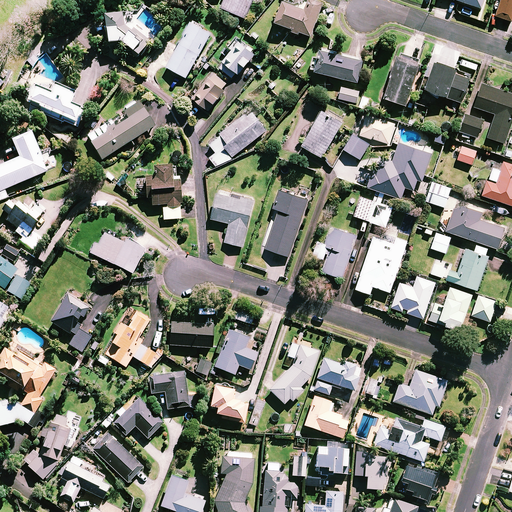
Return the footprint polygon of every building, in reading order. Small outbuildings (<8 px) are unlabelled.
[(221,0),(220,5),(246,17),(253,0),(221,0)] [(317,0),(305,0),(295,4),(285,0),(283,0),(275,21),(292,27),(291,30),(299,33),(300,31),(311,35),(324,3),(317,0)] [(511,0),(501,0),(496,15),(511,21),(511,19),(511,0)] [(463,5),(460,12),(470,17),(474,9),(463,5)] [(125,11),(125,9),(107,10),(107,38),(111,38),(124,38),(134,47),(130,51),(136,56),(151,40),(135,26),(133,28),(125,22),(125,19),(133,19),(133,11),(125,11)] [(211,33),(192,22),(167,65),(186,76),(211,33)] [(256,53),(238,38),(232,47),(233,48),(218,66),(234,79),(256,53)] [(364,59),(321,48),(315,70),(358,82),(364,59)] [(421,62),(398,54),(384,97),(407,104),(421,62)] [(457,67),(436,60),(426,88),(462,101),(471,76),(456,71),(457,67)] [(226,82),(213,71),(193,96),(209,110),(225,90),(222,87),(226,82)] [(75,92),(56,83),(52,92),(36,85),(30,100),(42,105),(39,112),(77,127),(85,108),(71,103),(75,92)] [(511,121),(511,93),(482,83),(475,106),(496,113),(488,137),(505,142),(511,121)] [(359,91),(342,86),(339,98),(356,102),(359,91)] [(371,98),(363,94),(359,101),(367,105),(371,98)] [(325,98),(317,95),(314,102),(321,105),(325,98)] [(125,107),(126,109),(123,111),(126,116),(109,127),(106,123),(87,135),(102,159),(155,125),(139,100),(135,103),(134,101),(125,107)] [(267,129),(252,109),(221,133),(222,135),(210,143),(216,152),(210,157),(219,170),(249,147),(247,145),(267,129)] [(343,120),(323,109),(302,144),(323,156),(343,120)] [(484,119),(465,113),(459,132),(463,133),(462,136),(470,139),(471,136),(478,138),(484,119)] [(395,123),(367,114),(361,134),(389,143),(395,123)] [(48,170),(31,131),(12,139),(20,157),(0,165),(0,200),(8,196),(5,189),(48,170)] [(370,143),(353,133),(344,148),(360,159),(370,143)] [(376,161),(366,157),(362,168),(373,171),(368,186),(402,197),(406,186),(414,189),(418,179),(423,180),(432,152),(399,141),(392,162),(377,157),(376,161)] [(477,151),(462,146),(458,159),(472,164),(477,151)] [(511,163),(504,161),(496,183),(487,180),(483,194),(511,204),(511,163)] [(173,180),(172,165),(156,166),(156,176),(146,176),(147,197),(152,197),(152,205),(163,204),(164,219),(182,218),(180,179),(173,180)] [(451,188),(433,181),(426,200),(445,207),(451,188)] [(67,189),(65,183),(51,188),(53,194),(67,189)] [(309,198),(281,188),(275,207),(279,208),(271,232),(281,236),(279,243),(271,240),(268,248),(290,255),(309,198)] [(254,199),(218,191),(212,218),(230,222),(225,241),(244,245),(254,199)] [(393,207),(361,195),(354,214),(386,226),(393,207)] [(9,215),(6,219),(17,228),(14,232),(24,239),(39,220),(37,219),(43,211),(35,204),(30,210),(12,196),(2,209),(9,215)] [(483,211),(452,200),(448,212),(445,211),(442,219),(449,222),(446,230),(498,248),(505,227),(481,218),(483,211)] [(357,234),(332,226),(326,243),(319,240),(314,254),(326,258),(322,271),(343,278),(357,234)] [(124,242),(104,232),(98,244),(95,242),(90,252),(133,273),(145,248),(126,239),(124,242)] [(451,237),(436,232),(431,247),(446,252),(451,237)] [(394,242),(374,236),(356,288),(371,293),(373,285),(391,291),(408,241),(396,237),(394,242)] [(19,252),(7,244),(2,251),(14,260),(19,252)] [(489,256),(486,255),(488,248),(477,244),(474,252),(466,249),(458,272),(450,269),(447,278),(478,289),(489,256)] [(0,285),(20,299),(43,267),(24,254),(16,266),(0,255),(0,285)] [(436,282),(417,275),(414,286),(401,282),(392,307),(403,310),(404,307),(409,309),(408,312),(424,317),(436,282)] [(473,293),(451,286),(444,305),(435,302),(429,319),(442,323),(444,317),(447,319),(446,322),(459,327),(464,313),(466,314),(473,293)] [(90,307),(68,293),(51,321),(75,336),(69,344),(82,352),(92,336),(79,328),(82,324),(77,321),(80,316),(83,317),(90,307)] [(497,301),(479,295),(472,314),(490,321),(497,301)] [(9,306),(0,300),(0,326),(5,319),(2,317),(9,306)] [(254,314),(238,309),(235,319),(251,324),(254,314)] [(149,318),(137,311),(128,326),(121,322),(115,332),(116,333),(104,353),(126,367),(133,356),(152,368),(160,355),(140,343),(143,339),(140,337),(148,323),(149,318)] [(214,325),(171,322),(170,345),(212,347),(214,325)] [(249,337),(233,331),(230,339),(226,337),(215,366),(235,374),(239,365),(250,369),(257,352),(245,347),(249,337)] [(320,354),(295,343),(291,354),(295,356),(292,364),(269,389),(285,404),(290,398),(294,401),(303,390),(300,388),(312,373),(320,354)] [(0,425),(17,421),(28,423),(39,430),(47,417),(43,414),(37,409),(43,400),(38,397),(56,369),(45,362),(42,367),(34,362),(35,360),(17,349),(14,353),(5,347),(0,355),(0,359),(2,361),(0,364),(0,370),(11,378),(6,386),(27,397),(22,402),(9,405),(8,400),(0,401),(0,425)] [(211,362),(201,358),(196,371),(207,375),(211,362)] [(342,364),(323,358),(313,389),(329,395),(333,383),(354,390),(359,376),(353,374),(356,364),(344,360),(342,364)] [(447,380),(415,370),(409,387),(399,383),(393,401),(432,414),(435,405),(438,406),(447,380)] [(188,394),(184,371),(149,376),(151,393),(165,391),(168,409),(199,404),(198,393),(188,394)] [(382,383),(371,379),(365,392),(376,397),(382,383)] [(234,389),(215,385),(211,405),(218,407),(217,413),(242,418),(245,401),(232,398),(234,389)] [(334,402),(315,396),(305,425),(342,438),(349,418),(330,412),(334,402)] [(116,412),(121,416),(114,423),(126,435),(135,425),(148,438),(164,422),(139,398),(126,411),(122,406),(116,412)] [(265,402),(257,399),(249,423),(257,425),(265,402)] [(194,413),(187,409),(182,419),(190,422),(194,413)] [(64,445),(71,448),(74,440),(70,439),(74,430),(64,426),(67,418),(57,414),(51,429),(44,426),(40,437),(40,448),(39,450),(35,447),(24,460),(28,463),(27,463),(30,465),(29,466),(43,479),(56,464),(64,445)] [(375,417),(365,414),(362,423),(372,426),(375,417)] [(438,447),(445,426),(423,418),(420,426),(396,418),(392,430),(380,426),(374,445),(423,461),(429,444),(438,447)] [(143,467),(108,433),(93,449),(128,482),(143,467)] [(348,445),(317,444),(317,468),(321,468),(320,475),(329,475),(329,472),(347,473),(348,445)] [(371,452),(357,451),(355,475),(367,476),(366,488),(385,490),(388,456),(371,455),(371,452)] [(253,475),(254,457),(251,457),(251,453),(228,452),(228,456),(222,455),(221,473),(228,474),(216,495),(215,504),(217,511),(247,511),(244,500),(253,483),(253,475)] [(305,476),(307,456),(294,455),(293,475),(305,476)] [(84,461),(73,456),(63,478),(68,480),(61,496),(73,502),(81,487),(103,498),(109,485),(102,481),(103,477),(81,466),(84,461)] [(281,470),(282,465),(269,464),(269,470),(264,470),(259,511),(286,511),(288,498),(297,498),(298,483),(287,482),(288,471),(281,470)] [(398,490),(424,499),(427,491),(432,493),(434,486),(429,484),(432,475),(407,466),(398,490)] [(188,480),(172,474),(161,505),(176,510),(174,511),(200,511),(205,500),(184,493),(188,480)] [(341,511),(343,491),(320,490),(318,505),(306,504),(304,511),(341,511)] [(373,511),(374,508),(356,507),(355,511),(415,511),(417,505),(394,498),(389,511),(373,511)]
